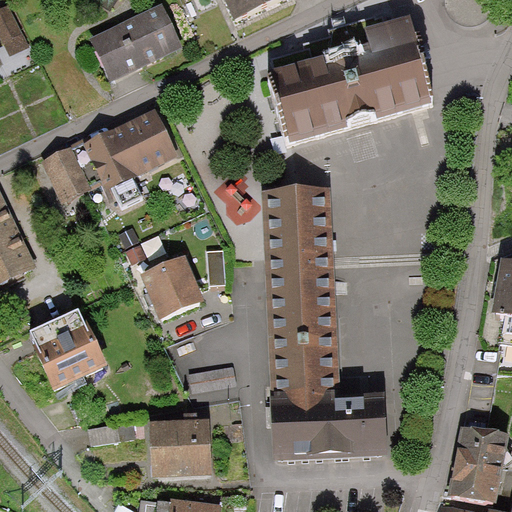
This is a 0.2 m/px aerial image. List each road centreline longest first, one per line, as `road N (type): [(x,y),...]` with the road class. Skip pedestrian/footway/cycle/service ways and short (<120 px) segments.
road 1 (residential): [(421,511),(477,249),(494,101),(511,61)]
road 2 (residential): [(351,0),(0,166)]
road 3 (residential): [(0,377),(110,511)]
